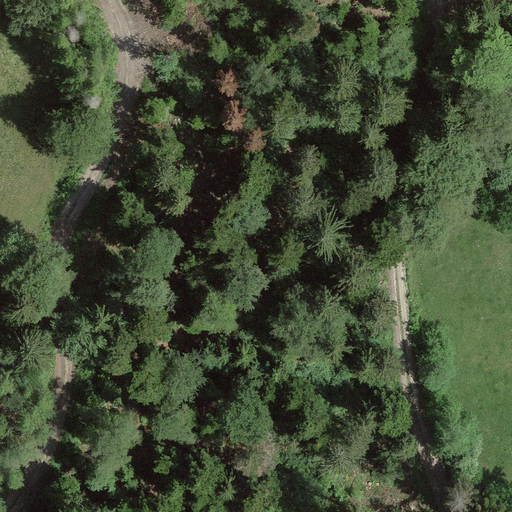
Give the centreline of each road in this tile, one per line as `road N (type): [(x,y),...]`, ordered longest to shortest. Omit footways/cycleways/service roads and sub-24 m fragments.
road 1 (track): [(13,511),(64,421),(71,378),(60,298),(63,234),(125,97),(127,55),(106,0)]
road 2 (track): [(436,0),(439,55),(394,226),(405,354),(433,476),(453,511)]
